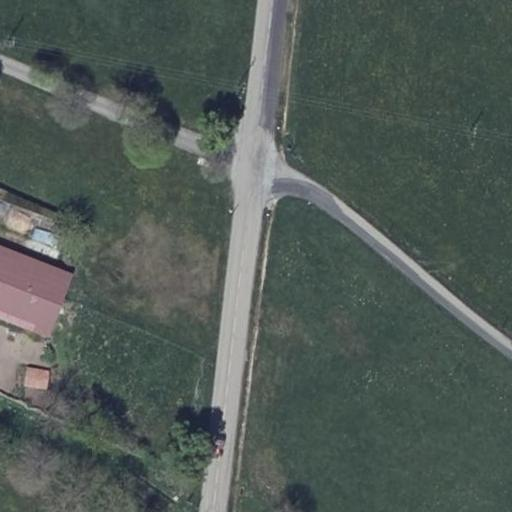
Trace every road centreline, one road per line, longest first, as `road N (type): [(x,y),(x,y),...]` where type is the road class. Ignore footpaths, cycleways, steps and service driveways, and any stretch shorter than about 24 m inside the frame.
road 1 (secondary): [(253,162),(207,511)]
road 2 (unclassified): [(511,355),(339,204),(253,162)]
road 3 (residential): [(0,68),(253,162)]
road 4 (secondary): [(270,0),(253,162)]
